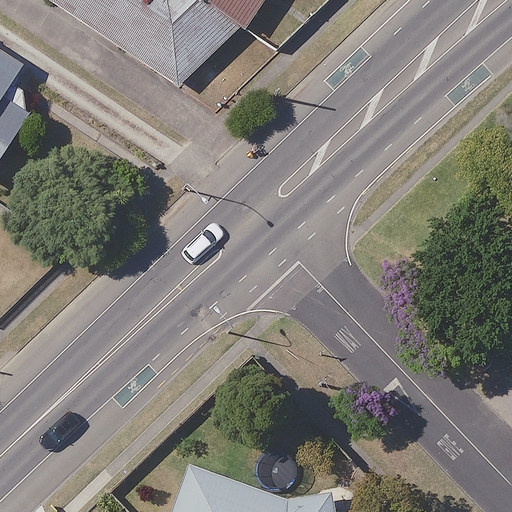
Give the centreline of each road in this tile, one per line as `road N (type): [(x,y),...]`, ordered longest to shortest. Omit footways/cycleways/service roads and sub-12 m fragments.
road 1 (residential): [(257,215),(511,481)]
road 2 (secondary): [(257,215),(0,459)]
road 3 (secondary): [(490,0),(257,215)]
